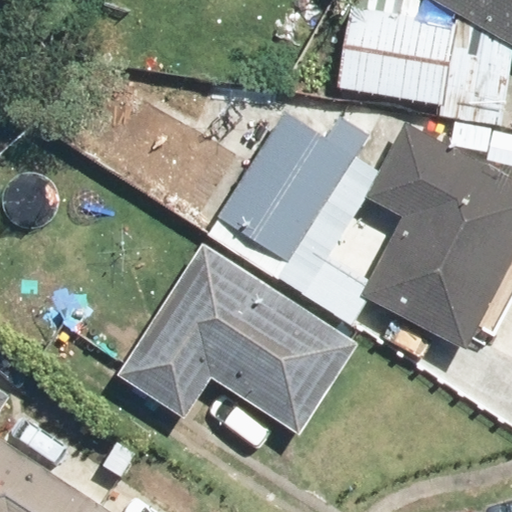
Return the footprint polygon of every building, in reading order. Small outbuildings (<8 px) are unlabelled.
[(136,0),(73,0),(124,26),(136,0)] [(511,0),(418,0),(511,50),(511,0)] [(55,131),(186,218),(225,159),(95,72),(55,131)] [(285,121),(222,216),(288,259),(350,164),(285,121)] [(358,205),(400,224),(360,303),(461,353),(501,273),(503,274),(511,255),(511,184),(395,128),(358,205)] [(0,269),(22,241),(0,223),(0,269)] [(203,256),(145,349),(121,384),(182,423),(206,387),(291,440),(349,348),(203,256)] [(0,511),(91,511),(0,446),(0,413),(8,402),(0,396),(0,511)]
